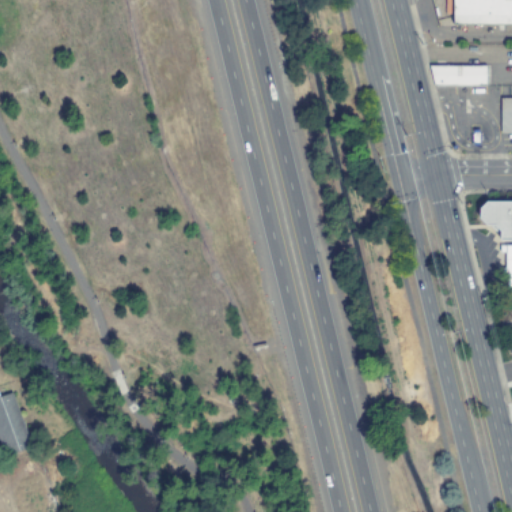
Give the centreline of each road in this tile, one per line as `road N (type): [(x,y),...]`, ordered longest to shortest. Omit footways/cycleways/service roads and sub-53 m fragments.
road 1 (secondary): [(355,0),(483,511)]
road 2 (motorway): [(213,0),(339,511)]
road 3 (motorway): [(368,511),(244,0)]
road 4 (secondary): [(511,472),(394,0)]
